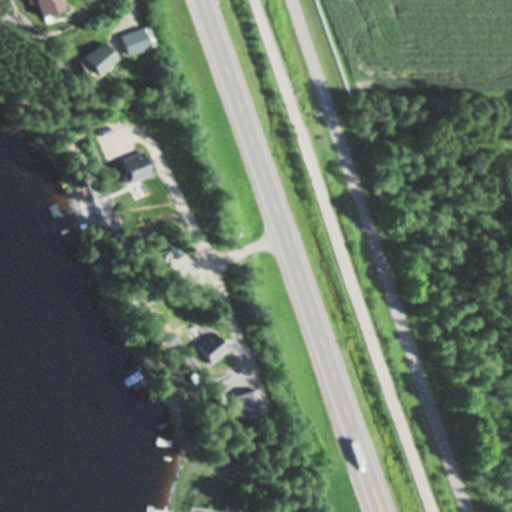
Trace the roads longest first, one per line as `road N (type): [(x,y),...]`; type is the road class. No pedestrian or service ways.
road 1 (primary): [(379,511),(197,0)]
road 2 (residential): [(470,511),(290,0)]
